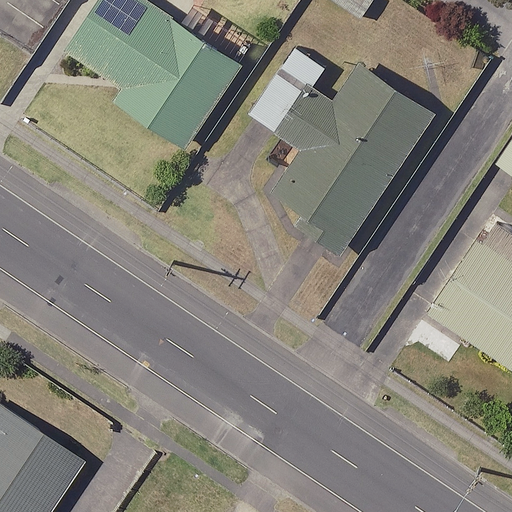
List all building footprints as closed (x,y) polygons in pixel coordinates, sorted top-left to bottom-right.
[(157,0),(101,0),(71,45),(126,82),(119,93),(190,140),(257,40),(199,2),(187,19),(157,0)] [(330,0),(357,17),(368,0),(330,0)] [(329,61),(297,40),(252,108),(306,143),(279,186),(309,206),(301,218),(345,247),(433,112),(337,49),(329,61)] [(511,136),(496,159),(511,170),(511,136)] [(511,221),(496,211),(429,309),(511,365),(511,221)] [(43,511),(83,451),(0,397),(0,511),(43,511)]
